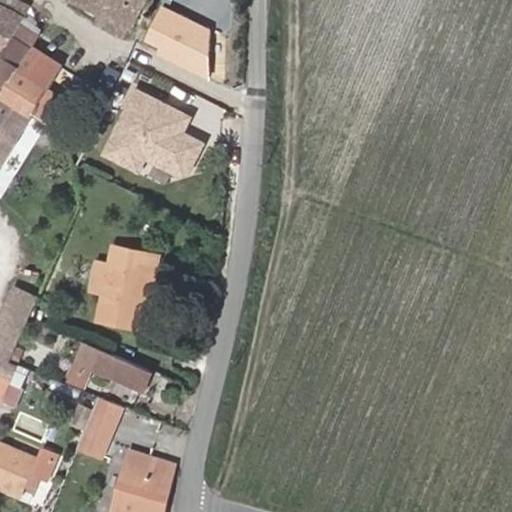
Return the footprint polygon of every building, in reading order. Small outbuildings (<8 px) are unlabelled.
[(44,34),(36,29),(24,21),(26,17),(32,4),(24,0),(1,0),(1,1),(0,3),(0,29),(3,31),(0,36),(0,93),(6,97),(37,46),(44,34)] [(148,0),(82,0),(103,11),(98,22),(124,35),(134,29),(148,0)] [(212,29),(162,6),(145,40),(160,47),(159,55),(213,79),(212,29)] [(64,63),(37,46),(6,97),(19,104),(34,113),(64,63)] [(194,115),(132,85),(122,106),(125,107),(102,153),(153,178),(159,166),(189,181),(209,141),(187,131),(194,115)] [(19,104),(6,97),(0,93),(0,169),(34,113),(19,104)] [(165,255),(116,246),(113,261),(97,259),(91,291),(106,294),(101,319),(142,328),(150,292),(157,294),(165,255)] [(0,342),(18,349),(33,315),(42,296),(15,284),(0,319),(0,342)] [(89,342),(74,335),(67,350),(83,357),(71,382),(87,389),(96,369),(107,373),(106,377),(115,381),(116,378),(149,392),(158,371),(90,341),(89,342)] [(13,362),(18,349),(0,342),(0,371),(7,374),(12,364),(13,362)] [(0,371),(0,399),(6,402),(21,367),(12,364),(7,374),(0,371)] [(133,415),(106,403),(101,416),(129,427),(133,415)] [(96,410),(82,405),(74,423),(87,429),(96,410)] [(23,412),(19,427),(22,428),(17,442),(39,449),(49,420),(23,412)] [(0,441),(0,483),(24,494),(29,482),(33,473),(44,477),(49,480),(60,454),(46,448),(42,459),(0,441)] [(116,511),(168,511),(178,465),(133,452),(116,511)] [(113,503),(122,475),(112,472),(104,500),(113,503)] [(33,473),(29,482),(41,486),(44,477),(33,473)]
